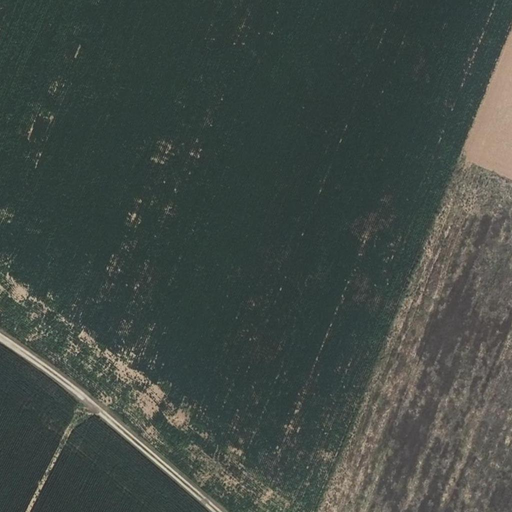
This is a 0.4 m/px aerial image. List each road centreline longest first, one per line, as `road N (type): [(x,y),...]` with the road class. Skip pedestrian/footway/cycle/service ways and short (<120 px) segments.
road 1 (track): [(511,32),(315,511)]
road 2 (track): [(217,511),(0,339)]
